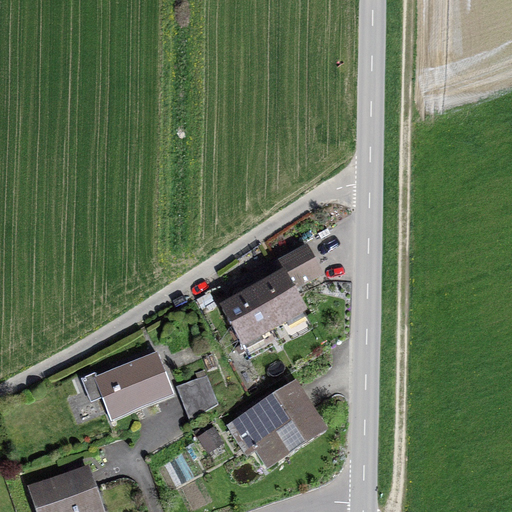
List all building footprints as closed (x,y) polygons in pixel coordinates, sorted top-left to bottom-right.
[(281,279),(253,294),(274,333),(311,313),(302,296),(329,281),(310,247),(274,266),(281,279)] [(243,350),(274,333),(253,294),(222,311),(243,350)] [(158,353),(95,377),(111,421),(175,397),(158,353)] [(208,379),(178,392),(192,423),(221,410),(208,379)] [(302,389),(229,433),(249,466),(256,461),(268,479),(333,439),(302,389)] [(215,431),(200,438),(206,451),(221,444),(215,431)] [(105,511),(92,472),(31,491),(37,511),(105,511)]
